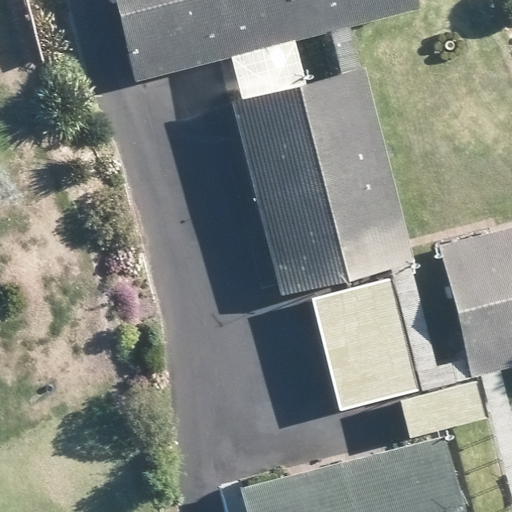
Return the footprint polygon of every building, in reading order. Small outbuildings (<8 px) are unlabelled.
[(326,31),(344,25),(415,7),(413,0),(109,0),(131,82),(298,37),(326,31)] [(384,267),(409,260),(359,68),(355,70),(337,74),(226,103),(276,294),(384,267)] [(467,376),(496,370),(511,365),(511,225),(433,246),(462,357),(467,376)] [(334,410),(415,390),(386,276),(306,297),(334,410)] [(438,428),(484,417),(476,380),(416,395),(395,400),(404,437),(438,428)] [(459,511),(439,435),(220,492),(225,511),(459,511)]
